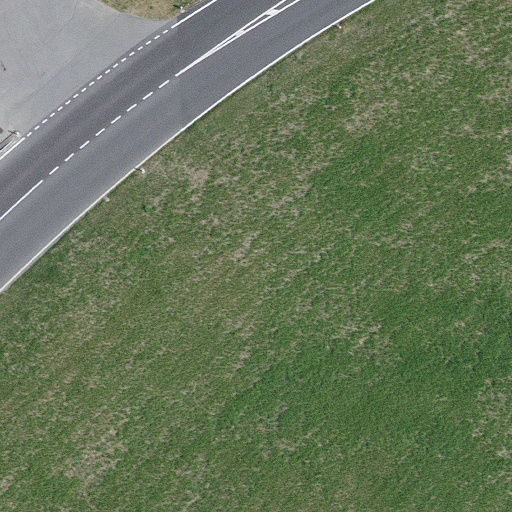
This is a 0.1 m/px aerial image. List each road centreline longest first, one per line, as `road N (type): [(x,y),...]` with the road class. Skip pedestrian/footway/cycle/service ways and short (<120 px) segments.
road 1 (primary): [(292,0),(115,115)]
road 2 (primary): [(115,115),(0,216)]
road 3 (residential): [(115,115),(37,26),(38,0)]
